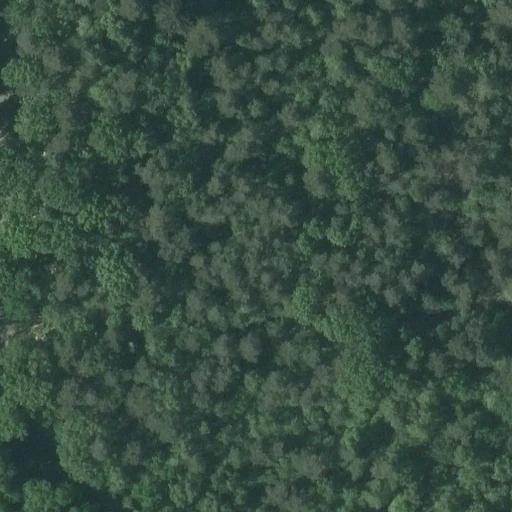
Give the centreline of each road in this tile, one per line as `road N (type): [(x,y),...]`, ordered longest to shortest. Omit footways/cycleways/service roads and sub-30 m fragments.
road 1 (unclassified): [(116,511),(40,414),(10,350),(2,276),(1,0)]
road 2 (track): [(511,306),(459,218),(435,151),(430,104),(442,55),(493,0)]
